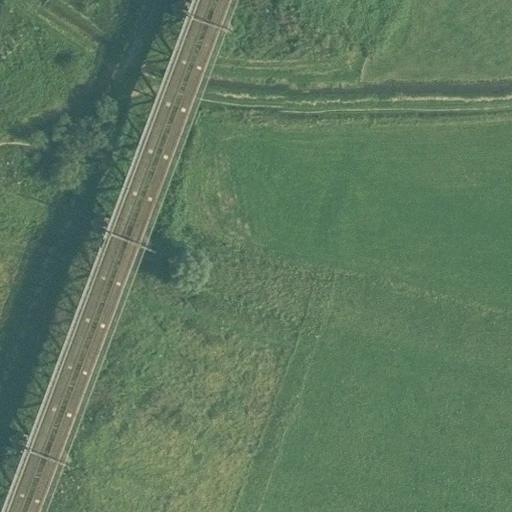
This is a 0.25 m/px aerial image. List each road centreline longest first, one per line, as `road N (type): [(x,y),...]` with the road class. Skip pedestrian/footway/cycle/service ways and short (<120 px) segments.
road 1 (track): [(133,74),(136,85),(251,107),(511,101)]
road 2 (track): [(0,140),(133,74)]
